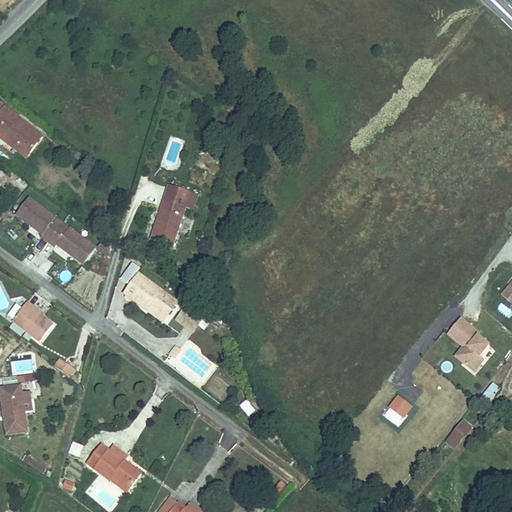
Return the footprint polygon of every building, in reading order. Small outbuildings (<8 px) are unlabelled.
[(0,100),(0,99),(0,121),(31,144),(41,130),(0,100)] [(31,144),(0,121),(0,134),(10,143),(14,137),(28,148),(31,144)] [(14,137),(10,143),(24,153),(28,148),(14,137)] [(208,182),(214,166),(203,162),(197,179),(208,182)] [(172,236),(184,199),(164,193),(152,230),(172,236)] [(65,232),(58,227),(52,222),(55,218),(28,197),(15,214),(41,234),(40,236),(54,247),(56,244),(82,264),(95,248),(68,228),(65,232)] [(58,227),(61,223),(55,218),(52,222),(58,227)] [(68,228),(61,223),(58,227),(65,232),(68,228)] [(68,284),(73,275),(65,270),(60,279),(68,284)] [(174,303),(136,273),(123,290),(145,308),(148,305),(163,317),(174,303)] [(511,280),(499,295),(511,307),(511,280)] [(13,317),(38,339),(52,322),(43,314),(35,307),(37,305),(29,298),(13,317)] [(204,312),(189,301),(180,313),(195,324),(204,312)] [(35,307),(43,314),(45,311),(37,305),(35,307)] [(481,334),(461,318),(445,337),(460,349),(452,358),(473,376),(494,350),(479,338),(481,334)] [(170,350),(166,354),(171,358),(175,354),(170,350)] [(57,357),(51,365),(56,369),(60,372),(66,364),(57,357)] [(60,372),(66,376),(72,368),(66,364),(60,372)] [(494,384),(478,403),(485,410),(502,390),(494,384)] [(3,393),(8,421),(12,420),(14,436),(30,433),(23,389),(3,393)] [(405,391),(397,401),(410,412),(418,401),(405,391)] [(246,416),(255,411),(247,399),(238,404),(246,416)] [(463,420),(445,441),(453,448),(471,427),(463,420)] [(71,441),(68,453),(79,456),(82,444),(71,441)] [(114,477),(129,489),(141,473),(123,460),(121,463),(109,454),(111,450),(102,443),(88,462),(112,480),(114,477)] [(115,445),(111,450),(109,454),(121,463),(123,460),(127,454),(115,445)] [(44,472),(46,466),(27,459),(25,465),(44,472)] [(114,477),(112,480),(127,492),(129,489),(114,477)] [(66,481),(63,488),(75,492),(77,485),(66,481)]
